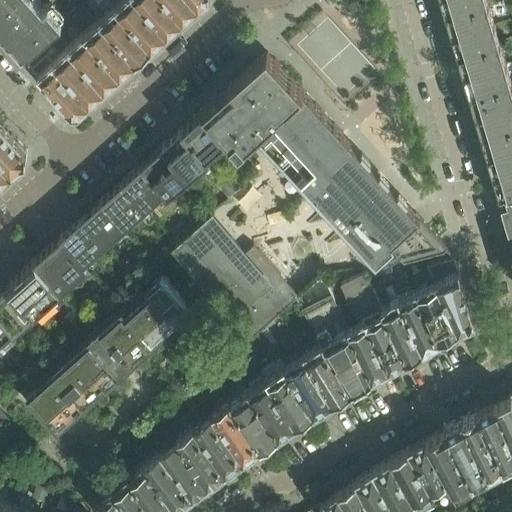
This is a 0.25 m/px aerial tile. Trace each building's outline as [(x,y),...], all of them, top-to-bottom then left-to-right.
[(0,0),(0,22),(25,0),(0,0)] [(39,0),(25,0),(0,22),(0,28),(23,54),(44,36),(63,19),(48,3),(45,6),(39,0)] [(168,32),(140,0),(119,0),(116,3),(153,45),(168,32)] [(183,18),(166,0),(140,0),(168,32),(183,18)] [(199,4),(194,0),(166,0),(183,18),(199,4)] [(488,0),(442,0),(446,14),(489,2),(488,0)] [(489,2),(446,14),(452,34),(495,22),(489,2)] [(153,45),(116,3),(100,17),(137,59),(153,45)] [(137,59),(100,17),(84,31),(121,73),(137,59)] [(495,22),(452,34),(458,55),(501,42),(495,22)] [(121,73),(84,31),(68,45),(105,87),(121,73)] [(44,36),(23,54),(38,71),(53,58),(41,45),(47,40),(44,36)] [(501,42),(458,55),(465,76),(507,64),(501,42)] [(105,87),(68,45),(53,58),(90,101),(105,87)] [(350,51),(349,49),(325,67),(344,94),(377,71),(358,45),(350,51)] [(398,191),(389,181),(390,180),(381,170),(380,171),(370,161),(372,160),(362,150),(361,151),(275,58),(267,50),(259,57),(203,107),(227,134),(240,148),(251,138),(370,267),(392,247),(404,260),(445,250),(447,247),(448,248),(449,247),(407,201),(408,200),(399,190),(398,191)] [(90,101),(53,58),(38,71),(72,109),(80,110),(90,101)] [(511,80),(507,64),(465,76),(471,97),(511,84),(511,80)] [(511,84),(471,97),(477,117),(511,106),(511,84)] [(511,106),(477,117),(483,137),(511,128),(511,106)] [(203,107),(182,125),(206,153),(227,134),(203,107)] [(0,118),(0,158),(11,171),(27,157),(27,149),(0,118)] [(182,125),(163,143),(190,173),(209,156),(206,153),(182,125)] [(511,128),(483,137),(489,157),(511,150),(511,128)] [(163,143),(142,161),(164,186),(169,192),(190,173),(163,143)] [(511,150),(489,157),(494,178),(511,172),(511,150)] [(0,180),(11,171),(0,158),(0,180)] [(142,161),(122,179),(144,204),(164,186),(142,161)] [(511,172),(494,178),(500,197),(511,193),(511,172)] [(225,177),(217,184),(224,192),(231,185),(225,177)] [(122,179),(101,198),(125,225),(146,207),(144,204),(122,179)] [(511,193),(500,197),(503,206),(502,206),(511,238),(511,193)] [(101,198),(82,215),(106,242),(125,225),(101,198)] [(214,211),(213,210),(172,247),(252,336),(299,294),(254,243),(244,251),(211,214),(214,211)] [(82,215),(61,233),(85,261),(89,257),(92,261),(109,246),(106,242),(82,215)] [(61,233),(34,257),(61,288),(88,264),(85,261),(61,233)] [(459,267),(455,254),(428,261),(435,279),(459,267)] [(34,257),(7,281),(34,312),(61,288),(34,257)] [(135,262),(128,267),(135,275),(137,277),(143,271),(141,269),(135,262)] [(473,315),(459,267),(435,279),(458,328),(470,323),(473,315)] [(406,357),(382,307),(365,270),(341,282),(358,320),(348,325),(372,374),(373,373),(374,374),(406,357)] [(131,359),(192,305),(186,299),(162,273),(149,285),(152,289),(126,312),(123,308),(42,380),(29,392),(58,424),(118,371),(121,375),(135,363),(131,359)] [(372,374),(348,325),(347,325),(323,274),(297,297),(320,334),(353,386),(374,374),(373,373),(372,374)] [(458,328),(435,279),(418,287),(440,337),(458,328)] [(7,281),(0,287),(0,312),(14,328),(15,329),(34,312),(7,281)] [(392,283),(386,287),(391,297),(398,294),(392,283)] [(440,337),(418,287),(399,296),(423,347),(440,337)] [(423,347),(399,296),(398,294),(391,297),(393,302),(382,307),(406,357),(423,347)] [(0,312),(0,339),(14,328),(0,312)] [(301,345),(304,350),(333,398),(353,386),(320,334),(301,345)] [(281,357),(285,363),(314,410),(333,398),(304,350),(300,353),(297,348),(281,357)] [(314,410),(285,363),(267,375),(296,421),(314,410)] [(296,421),(267,375),(249,387),(279,432),(296,421)] [(279,432),(249,387),(231,399),(262,444),(279,432)] [(511,391),(494,400),(511,437),(511,391)] [(262,444),(231,399),(213,411),(244,456),(262,444)] [(511,437),(494,400),(477,409),(503,466),(511,461),(511,437)] [(0,409),(0,422),(3,427),(10,420),(0,409)] [(477,409),(462,417),(489,473),(503,466),(477,409)] [(244,456),(213,411),(194,424),(226,469),(244,456)] [(462,417),(444,427),(472,482),(489,473),(462,417)] [(226,469),(194,424),(177,437),(209,481),(226,469)] [(444,427),(427,436),(452,484),(455,491),(472,482),(444,427)] [(427,436),(409,446),(434,494),(452,484),(427,436)] [(209,481),(177,437),(162,448),(194,492),(209,481)] [(409,446),(391,456),(417,503),(434,494),(409,446)] [(194,492),(162,448),(144,461),(177,505),(194,492)] [(391,456),(374,467),(397,511),(402,511),(417,503),(391,456)] [(167,511),(177,505),(144,461),(138,466),(141,471),(132,479),(157,511),(167,511)] [(397,511),(374,467),(356,478),(374,511),(397,511)] [(157,511),(132,479),(128,473),(121,478),(125,483),(115,491),(131,511),(157,511)] [(339,489),(351,511),(374,511),(356,478),(339,489)] [(38,482),(33,496),(43,499),(48,486),(38,482)] [(131,511),(115,491),(111,486),(105,491),(109,496),(99,504),(105,511),(131,511)] [(351,511),(339,489),(321,501),(325,509),(327,511),(351,511)] [(0,511),(8,511),(10,510),(12,501),(0,496),(0,511)] [(490,511),(506,506),(503,497),(487,503),(490,511)] [(321,501),(304,511),(320,511),(325,509),(321,501)]
